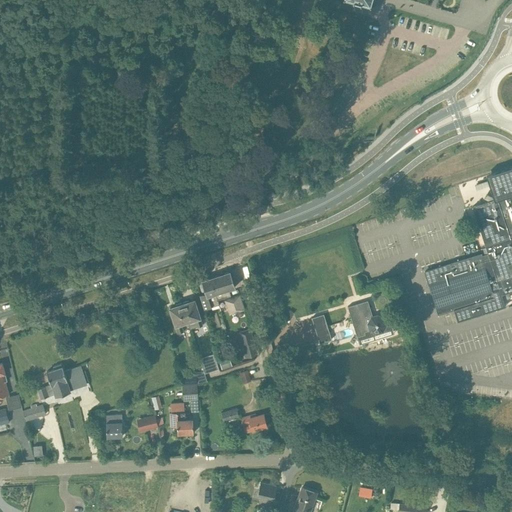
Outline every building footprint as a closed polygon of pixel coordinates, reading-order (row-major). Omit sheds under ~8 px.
[(481,253),(425,271),(438,314),(455,309),(458,320),(505,306),(502,294),(511,290),(511,166),(495,172),(496,174),(491,175),(490,177),(493,186),(494,191),(496,198),(473,206),(486,246),(489,256),(483,258),(482,252),(481,253)] [(214,286),(218,299),(230,295),(228,289),(235,287),(230,271),(211,277),(214,286)] [(219,304),(218,299),(214,286),(211,277),(202,280),(207,293),(200,295),(204,309),(219,304)] [(245,309),(240,295),(225,300),(230,314),(245,309)] [(189,300),(182,302),(188,321),(195,318),(198,327),(203,325),(194,300),(189,301),(189,300)] [(368,300),(348,306),(357,336),(365,334),(364,331),(369,330),(376,334),(384,331),(387,325),(385,318),(378,314),(372,315),(368,300)] [(181,323),(188,321),(182,302),(176,304),(176,306),(170,307),(179,333),(184,331),(181,323)] [(324,314),(312,318),(320,343),(332,339),(324,314)] [(89,326),(81,328),(84,340),(92,338),(89,326)] [(257,354),(250,329),(239,332),(246,357),(257,354)] [(200,358),(204,371),(205,373),(219,369),(214,353),(200,358)] [(230,357),(220,361),(222,369),(233,365),(230,357)] [(0,396),(7,395),(8,394),(5,381),(7,380),(2,363),(0,363),(0,396)] [(81,365),(64,370),(63,366),(47,371),(51,384),(46,386),(45,386),(38,388),(41,398),(70,389),(87,383),(81,365)] [(241,372),(245,382),(253,379),(249,369),(241,372)] [(196,375),(182,376),(183,386),(197,385),(196,375)] [(197,385),(183,386),(184,401),(198,400),(197,385)] [(154,408),(163,406),(161,394),(152,396),(154,408)] [(186,411),(184,411),(184,402),(171,403),(171,412),(170,412),(170,426),(177,426),(178,433),(194,432),(193,418),(186,419),(186,411)] [(46,413),(43,404),(37,406),(36,404),(31,405),(32,408),(23,411),(26,420),(46,413)] [(11,405),(0,407),(0,418),(4,417),(3,415),(13,412),(11,405)] [(237,408),(221,412),(224,421),(239,416),(237,408)] [(123,435),(122,413),(106,414),(107,422),(106,422),(107,436),(113,436),(115,437),(119,437),(120,435),(123,435)] [(267,426),(264,413),(256,416),(255,413),(242,417),(246,432),(267,426)] [(156,415),(138,420),(141,431),(158,427),(156,415)] [(34,455),(44,455),(43,445),(34,445),(34,455)] [(261,482),(258,491),(257,496),(263,498),(262,501),(278,504),(281,492),(276,491),(277,485),(261,482)] [(302,486),(293,511),(309,511),(317,492),(302,486)] [(360,488),(359,495),(371,497),(372,490),(360,488)] [(400,503),(398,511),(425,511),(426,505),(400,503)]
